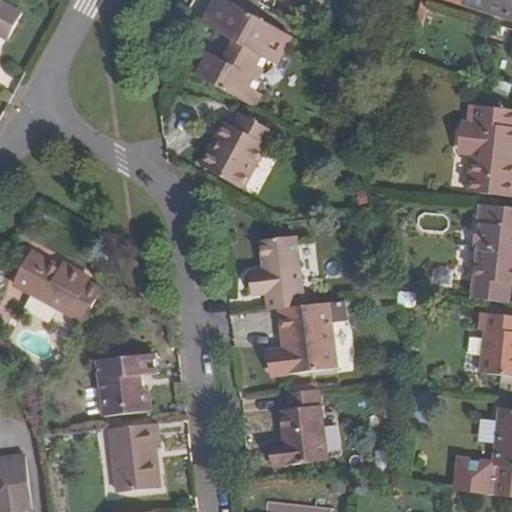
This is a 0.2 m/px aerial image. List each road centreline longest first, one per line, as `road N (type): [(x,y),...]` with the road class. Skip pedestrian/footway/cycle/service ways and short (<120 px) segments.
road 1 (residential): [(214,511),(173,203),(114,158),(28,113)]
road 2 (residential): [(88,0),(28,113)]
